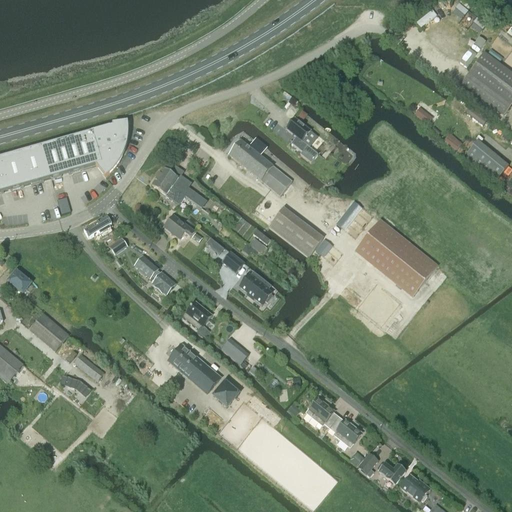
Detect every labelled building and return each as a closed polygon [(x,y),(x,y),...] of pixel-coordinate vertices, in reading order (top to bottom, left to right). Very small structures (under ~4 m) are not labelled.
[(420,28),(435,17),(431,11),(416,23),(420,28)] [(503,118),(511,105),(511,76),(484,55),(461,86),(503,118)] [(405,101),(411,104),(415,99),(409,95),(405,101)] [(294,121),(286,131),(296,138),(290,145),(306,158),(312,151),(302,143),(310,133),(294,121)] [(128,124),(42,149),(51,179),(97,166),(105,180),(117,169),(124,159),(126,156),(128,149),(129,140),(129,131),(128,124)] [(248,149),(241,143),(229,158),(280,199),(292,184),(260,159),(267,150),(255,141),(248,149)] [(477,143),(464,159),(495,184),(508,168),(477,143)] [(42,149),(22,154),(31,186),(51,180),(42,149)] [(22,154),(2,160),(11,192),(31,186),(22,154)] [(2,160),(0,160),(0,194),(11,192),(2,160)] [(175,196),(176,197),(194,209),(198,203),(180,190),(181,189),(175,185),(178,180),(163,169),(157,178),(172,189),(178,193),(175,196)] [(166,197),(168,194),(175,199),(176,197),(175,196),(178,193),(172,189),(157,178),(151,187),(166,197)] [(282,212),(269,228),(281,237),(293,221),(282,212)] [(107,218),(84,232),(88,240),(99,234),(102,239),(113,233),(109,227),(112,226),(107,218)] [(190,240),(195,234),(174,218),(164,230),(180,241),(185,235),(190,240)] [(156,230),(148,223),(146,221),(142,226),(153,235),(156,230)] [(379,223),(356,253),(413,298),(436,268),(379,223)] [(310,234),(298,250),(309,259),(321,243),(310,234)] [(195,236),(191,241),(197,245),(201,240),(195,236)] [(121,239),(108,248),(114,257),(128,249),(121,239)] [(210,240),(206,245),(211,249),(215,244),(210,240)] [(229,254),(221,265),(236,276),(244,265),(230,254),(229,254)] [(150,281),(157,272),(143,259),(135,268),(150,281)] [(31,286),(16,273),(8,284),(23,296),(31,286)] [(239,289),(262,308),(265,303),(267,305),(273,298),(270,297),(272,295),(268,292),(271,288),(253,274),(250,278),(249,277),(248,279),(246,277),(242,283),(244,284),(239,289)] [(161,277),(155,284),(162,290),(168,282),(161,277)] [(195,304),(183,320),(198,332),(201,328),(202,329),(212,317),(195,304)] [(43,316),(32,329),(29,332),(55,354),(69,337),(43,316)] [(235,363),(244,353),(230,341),(221,351),(235,363)] [(23,367),(0,347),(0,380),(7,386),(23,367)] [(168,363),(183,376),(196,361),(181,348),(168,363)] [(104,375),(81,356),(74,365),(97,384),(104,375)] [(207,397),(208,395),(220,381),(196,361),(183,376),(207,397)] [(225,382),(211,398),(227,411),(240,396),(225,382)] [(324,427),(329,431),(338,420),(333,415),(334,414),(318,401),(306,416),(322,429),(324,427)] [(344,424),(338,420),(329,431),(335,435),(333,437),(350,451),(362,436),(345,423),(344,424)] [(356,468),(363,460),(356,453),(349,462),(356,468)] [(357,469),(357,470),(369,480),(374,475),(370,472),(378,463),(369,455),(357,469)] [(378,474),(395,487),(406,474),(397,467),(393,472),(385,466),(378,474)] [(419,483),(418,484),(410,477),(399,491),(419,506),(430,492),(419,483)]
